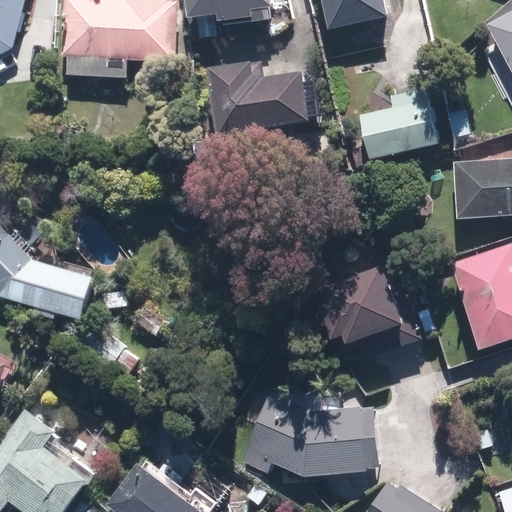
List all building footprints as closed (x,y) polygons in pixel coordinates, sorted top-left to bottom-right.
[(0,0),(0,56),(2,56),(3,56),(5,55),(6,55),(7,54),(9,54),(10,53),(11,52),(12,52),(13,51),(14,50),(15,49),(19,32),(21,33),(28,0),(0,0)] [(127,0),(128,2),(91,0),(65,0),(62,60),(67,60),(66,78),(129,82),(130,64),(177,66),(180,5),(170,4),(170,0),(127,0)] [(253,29),(270,27),(271,38),(279,37),(295,21),(290,0),(186,0),(189,24),(198,23),(200,40),(219,38),(218,27),(252,24),(253,29)] [(322,0),(330,34),(338,32),(343,55),(356,52),(352,29),(390,21),(385,0),(322,0)] [(511,77),(511,14),(486,27),(511,77)] [(310,127),(304,76),(262,81),(260,67),(208,74),(216,139),(310,127)] [(442,149),(430,99),(428,88),(392,97),(395,107),(359,115),(371,165),(442,149)] [(467,111),(449,113),(452,138),(470,136),(467,111)] [(511,160),(454,163),(456,221),(511,218),(511,160)] [(0,297),(83,322),(98,273),(34,264),(0,227),(0,297)] [(477,350),(511,339),(511,245),(452,263),(477,350)] [(314,293),(336,350),(343,368),(423,337),(397,272),(386,276),(382,267),(314,293)] [(98,326),(83,346),(125,379),(141,359),(98,326)] [(0,394),(11,369),(0,364),(0,394)] [(272,462),(306,476),(377,473),(375,407),(307,410),(264,385),(245,418),(258,422),(241,461),(268,473),(272,462)] [(24,511),(63,511),(95,472),(51,439),(57,432),(26,409),(0,443),(0,511),(2,511),(11,501),(24,511)] [(137,463),(107,506),(114,511),(211,511),(229,486),(196,463),(188,475),(151,450),(141,465),(137,463)] [(440,511),(390,479),(367,511),(440,511)] [(511,511),(511,482),(497,487),(504,511),(511,511)]
